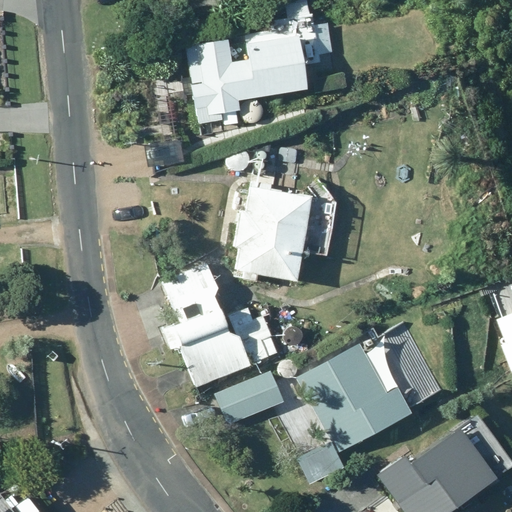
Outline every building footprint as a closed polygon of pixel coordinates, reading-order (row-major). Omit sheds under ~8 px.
[(233,103),(299,91),(298,87),(306,85),(303,65),(315,62),(307,16),(267,23),(268,30),(233,37),(234,45),(223,47),(222,42),(180,49),(194,126),(219,121),(218,114),(235,111),(233,103)] [(288,283),(304,199),(245,188),(240,213),(235,212),(228,249),(233,251),(229,272),(288,283)] [(212,290),(202,266),(158,283),(175,327),(167,329),(191,389),(246,367),(245,365),(272,355),(258,318),(249,322),(245,310),(225,318),(232,333),(222,336),(219,329),(217,330),(203,293),(212,290)] [(511,316),(499,322),(511,354),(511,316)] [(333,454),(405,415),(392,391),(382,397),(353,345),(292,379),(333,454)] [(223,427),(278,404),(265,372),(210,395),(223,427)] [(452,434),(378,483),(390,500),(371,511),(443,511),(486,484),(452,434)] [(323,448),(296,461),(307,483),(334,471),(323,448)]
